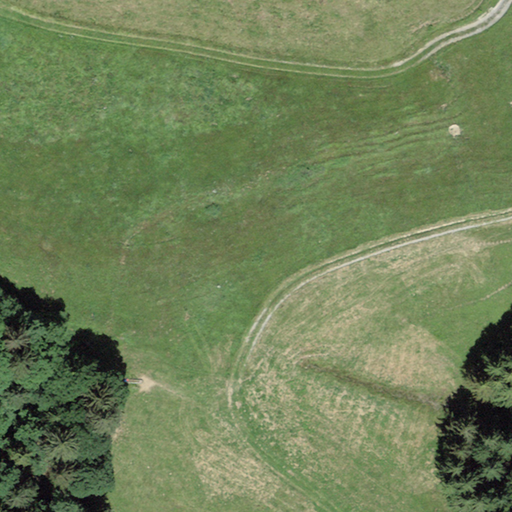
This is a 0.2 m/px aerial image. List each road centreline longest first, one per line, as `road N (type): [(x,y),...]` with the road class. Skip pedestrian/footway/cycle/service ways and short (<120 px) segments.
road 1 (track): [(7,13),(253,59),(387,71),(480,26),(507,0)]
road 2 (track): [(511,213),(321,269),(293,287),(256,334),(235,387),(245,433),(263,458),(333,511)]
